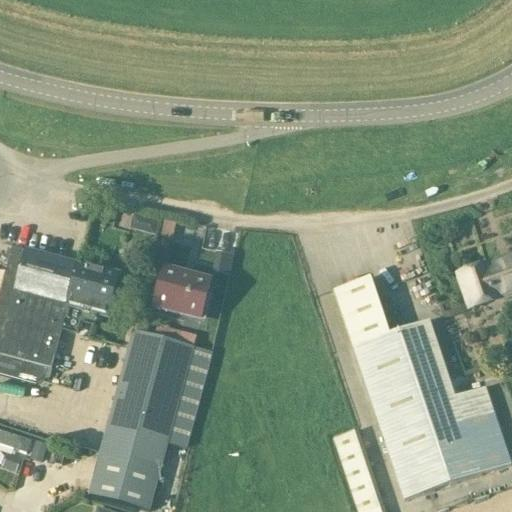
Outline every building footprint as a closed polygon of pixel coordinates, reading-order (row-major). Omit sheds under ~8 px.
[(154,233),(157,215),(134,211),(131,229),(154,233)] [(68,309),(108,319),(119,276),(12,248),(0,294),(0,376),(37,386),(45,382),(48,369),(53,371),(68,309)] [(511,258),(459,276),(471,311),(511,296),(511,258)] [(164,272),(154,310),(201,322),(210,285),(164,272)] [(511,468),(485,390),(454,401),(429,325),(386,339),(367,282),(333,293),(403,504),(511,468)] [(156,327),(154,337),(193,347),(195,337),(156,327)] [(133,333),(99,458),(89,498),(137,511),(150,511),(161,476),(194,350),(133,333)] [(0,458),(4,460),(1,467),(17,473),(23,457),(41,464),(47,447),(0,431),(0,458)] [(383,511),(358,434),(333,442),(355,511),(383,511)]
